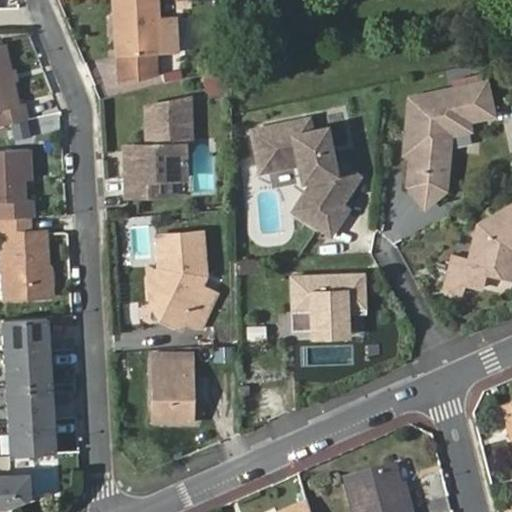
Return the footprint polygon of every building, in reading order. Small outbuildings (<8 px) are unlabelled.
[(159,15),(158,0),(114,0),(118,54),(160,53),(159,15)] [(159,15),(160,53),(161,53),(184,52),(182,15),(159,15)] [(0,124),(28,118),(24,102),(18,103),(4,43),(0,44),(0,124)] [(228,90),(225,74),(205,78),(209,94),(228,90)] [(488,81),(412,96),(408,139),(411,139),(413,150),(410,184),(426,204),(446,188),(447,181),(436,168),(437,155),(449,156),(452,132),(472,128),(470,119),(495,114),(488,81)] [(134,159),(126,160),(127,196),(170,193),(170,178),(184,178),(185,176),(184,144),(191,144),(188,98),(147,108),(148,146),(134,147),(134,159)] [(312,114),(255,125),(263,165),(302,158),(302,163),(318,173),(296,205),(331,230),(348,205),(342,201),(353,186),(345,180),(353,167),(335,155),(329,123),(315,126),(312,114)] [(125,147),(126,160),(134,159),(134,147),(132,147),(125,147)] [(0,217),(30,216),(33,215),(32,199),(25,199),(24,178),(31,177),(29,149),(0,150),(0,217)] [(511,204),(479,222),(471,261),(455,257),(447,291),(464,294),(470,267),(507,276),(511,253),(511,204)] [(30,216),(0,217),(0,233),(2,234),(3,260),(0,262),(0,267),(4,270),(6,296),(53,294),(51,266),(47,264),(46,227),(30,228),(30,216)] [(206,228),(153,233),(156,267),(145,264),(150,305),(159,324),(183,333),(187,327),(204,331),(220,294),(205,284),(209,275),(206,228)] [(365,272),(294,274),(296,326),(348,324),(347,309),(367,309),(365,272)] [(5,317),(7,351),(50,349),(48,315),(5,317)] [(140,330),(119,330),(119,343),(140,344),(140,330)] [(7,351),(9,385),(52,382),(50,349),(7,351)] [(153,359),(153,420),(193,420),(193,359),(153,359)] [(9,385),(11,419),(54,416),(52,382),(9,385)] [(11,419),(13,453),(56,450),(54,416),(11,419)] [(345,479),(353,511),(411,511),(404,485),(398,487),(394,467),(345,479)] [(0,474),(0,505),(10,504),(32,495),(31,472),(0,474)] [(434,475),(424,478),(430,498),(441,495),(434,475)]
